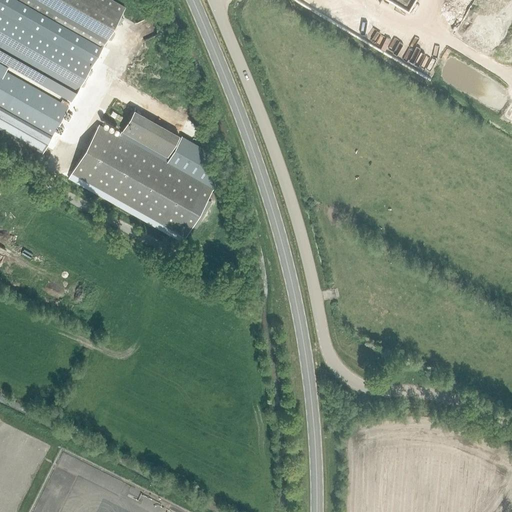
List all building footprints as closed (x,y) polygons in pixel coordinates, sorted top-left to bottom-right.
[(110,0),(0,0),(0,11),(92,65),(125,8),(110,0)] [(0,61),(71,101),(92,65),(0,11),(0,61)] [(0,128),(43,153),(55,131),(58,125),(62,118),(66,112),(68,107),(5,72),(7,68),(0,64),(0,128)] [(121,131),(132,137),(144,116),(133,110),(121,131)] [(99,125),(68,178),(182,242),(192,226),(207,199),(215,184),(202,148),(181,136),(168,159),(121,132),(119,136),(99,125)]
